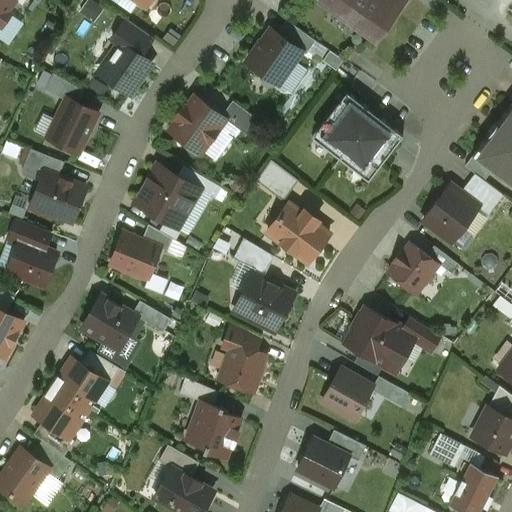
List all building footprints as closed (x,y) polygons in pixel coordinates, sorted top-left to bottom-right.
[(14,0),(0,0),(0,26),(1,27),(10,14),(6,12),(14,1),(15,0),(14,0)] [(361,0),(318,0),(318,1),(346,21),(361,0)] [(403,0),(361,0),(346,21),(375,41),(391,18),(403,0)] [(111,37),(119,42),(120,41),(142,56),(154,39),(124,18),(111,37)] [(285,19),(276,32),(302,50),(301,51),(305,54),(315,40),(285,19)] [(276,32),(270,28),(246,61),(278,84),(301,51),(302,50),(276,32)] [(142,56),(120,41),(119,42),(98,72),(129,94),(151,63),(142,56)] [(45,90),(65,100),(66,98),(77,103),(83,91),(53,74),(45,90)] [(374,114),(346,92),(311,137),(368,180),(402,135),(374,114)] [(221,115),(194,95),(185,106),(183,104),(173,117),(176,119),(168,130),(200,154),(225,120),(226,118),(221,115)] [(77,103),(66,98),(65,100),(47,137),(78,152),(97,113),(77,103)] [(226,118),(225,120),(249,137),(260,122),(232,101),(221,115),(226,118)] [(511,104),(472,156),(492,171),(511,186),(511,104)] [(23,175),(40,181),(44,170),(58,176),(64,162),(30,149),(21,171),(23,175)] [(492,171),(472,156),(465,166),(475,173),(485,181),(492,171)] [(298,180),(270,159),(255,180),(282,201),(298,180)] [(157,164),(146,183),(188,208),(200,189),(176,175),(157,164)] [(182,164),(176,175),(200,189),(214,198),(221,187),(182,164)] [(58,176),(44,170),(40,181),(31,203),(39,206),(37,212),(55,219),(56,216),(71,222),(85,186),(58,176)] [(485,181),(475,173),(460,192),(479,206),(478,207),(489,215),(504,195),(485,181)] [(188,208),(146,183),(134,202),(177,227),(188,208)] [(460,192),(450,185),(424,220),(452,241),(478,207),(479,206),(460,192)] [(301,212),(288,203),(266,232),(307,262),(329,233),(316,223),(318,220),(303,209),(301,212)] [(8,240),(18,243),(20,239),(44,248),(50,232),(17,219),(8,240)] [(164,223),(160,231),(172,238),(174,239),(178,231),(164,223)] [(147,224),(141,240),(160,247),(159,248),(167,251),(172,238),(160,231),(147,224)] [(141,240),(123,232),(110,264),(147,279),(159,248),(160,247),(141,240)] [(255,269),(252,274),(262,279),(274,256),(243,237),(232,258),(255,269)] [(44,248),(20,239),(18,243),(8,271),(43,285),(55,253),(44,248)] [(394,263),(387,272),(415,294),(438,264),(426,255),(410,242),(403,252),(400,250),(392,261),(394,263)] [(433,245),(426,255),(438,264),(451,274),(458,264),(433,245)] [(262,279),(252,274),(234,310),(274,330),(292,293),(262,279)] [(0,309),(6,313),(14,297),(0,290),(0,309)] [(132,313),(100,295),(81,327),(118,349),(137,316),(132,313)] [(139,300),(132,313),(137,316),(162,332),(170,319),(139,300)] [(361,353),(369,357),(389,320),(365,307),(361,312),(360,311),(351,326),(353,327),(344,343),(361,353)] [(6,313),(0,309),(0,354),(4,357),(22,321),(6,313)] [(409,316),(402,327),(416,335),(413,340),(430,351),(440,336),(409,316)] [(389,320),(369,357),(381,364),(395,372),(413,340),(416,335),(402,327),(396,324),(389,320)] [(224,341),(232,344),(233,343),(254,351),(260,336),(231,322),(224,341)] [(254,351),(233,343),(232,344),(220,378),(251,390),(255,378),(257,379),(261,369),(259,369),(264,355),(254,351)] [(105,381),(104,383),(109,385),(120,368),(89,350),(79,364),(102,379),(105,381)] [(511,351),(499,369),(511,379),(511,351)] [(369,357),(361,353),(355,363),(375,374),(381,364),(369,357)] [(57,375),(50,385),(87,409),(104,383),(105,381),(102,379),(79,364),(71,359),(59,377),(57,375)] [(340,368),(322,401),(354,419),(371,389),(372,386),(340,368)] [(378,376),(372,386),(371,389),(403,406),(410,393),(378,376)] [(179,393),(199,400),(200,399),(213,404),(218,391),(185,378),(179,393)] [(87,409),(50,385),(44,395),(46,396),(34,414),(42,420),(64,435),(66,433),(69,435),(87,409)] [(498,385),(487,406),(511,419),(511,395),(499,385),(498,385)] [(213,404),(200,399),(199,400),(185,440),(204,447),(203,451),(205,452),(206,451),(225,458),(230,445),(232,446),(238,432),(235,431),(240,418),(221,410),(222,407),(219,406),(219,407),(213,404)] [(511,419),(487,406),(486,406),(471,435),(505,453),(511,438),(511,419)] [(66,433),(64,435),(42,420),(32,434),(41,440),(63,455),(74,439),(69,435),(66,433)] [(333,430),(326,444),(349,455),(348,456),(358,461),(365,446),(333,430)] [(439,433),(434,444),(455,455),(450,465),(453,467),(464,445),(439,433)] [(326,444),(312,437),(296,469),(333,487),(348,456),(349,455),(326,444)] [(50,468),(46,472),(57,480),(70,461),(63,455),(41,440),(31,454),(50,468)] [(158,460),(170,467),(171,466),(190,476),(198,462),(167,444),(158,460)] [(455,455),(434,444),(428,454),(450,465),(455,455)] [(20,446),(0,474),(0,487),(24,504),(46,472),(50,468),(31,454),(20,446)] [(479,511),(498,476),(469,462),(448,504),(462,511),(479,511)] [(153,497),(179,511),(201,511),(214,491),(190,476),(171,466),(170,467),(153,497)] [(316,511),(318,510),(289,496),(280,511),(316,511)] [(437,511),(410,498),(402,511),(437,511)]
